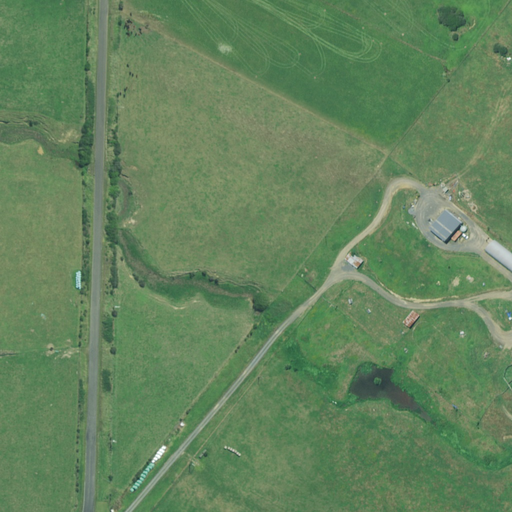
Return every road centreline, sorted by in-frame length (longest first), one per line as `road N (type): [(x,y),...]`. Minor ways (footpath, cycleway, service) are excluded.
road 1 (unclassified): [(90,511),(104,0)]
road 2 (unclassified): [(127,511),(306,304)]
